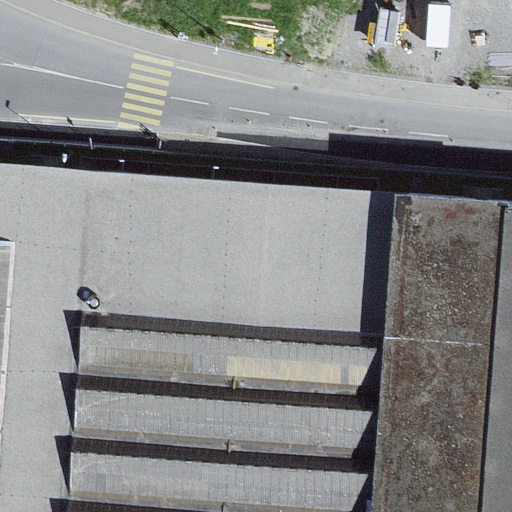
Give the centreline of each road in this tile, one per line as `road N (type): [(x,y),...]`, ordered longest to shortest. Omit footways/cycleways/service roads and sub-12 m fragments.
road 1 (residential): [(235,114),(372,140),(511,148)]
road 2 (residential): [(235,114),(190,80),(74,48),(0,16)]
road 3 (residential): [(0,100),(235,114)]
